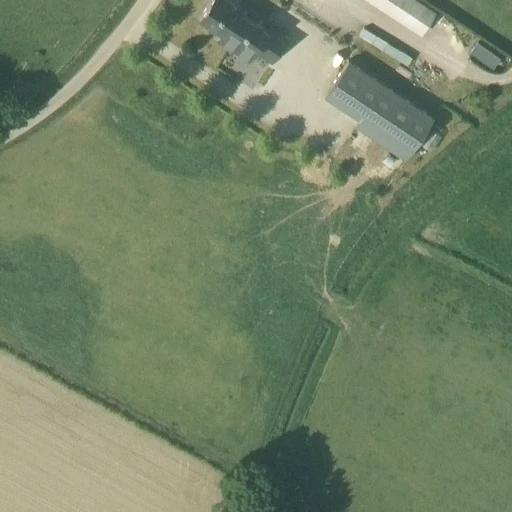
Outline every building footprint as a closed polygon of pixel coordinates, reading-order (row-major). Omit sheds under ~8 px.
[(231,0),(210,0),(200,16),(223,32),(218,38),(250,59),(257,49),(273,60),(288,38),(270,26),(268,30),(239,11),(242,7),(231,0)] [(416,0),(370,0),(421,33),(435,12),(416,0)] [(366,25),(360,33),(406,62),(411,54),(366,25)] [(477,41),(470,52),(493,67),(500,57),(477,41)] [(434,116),(349,59),(325,96),(359,119),(354,126),(405,160),(434,116)]
